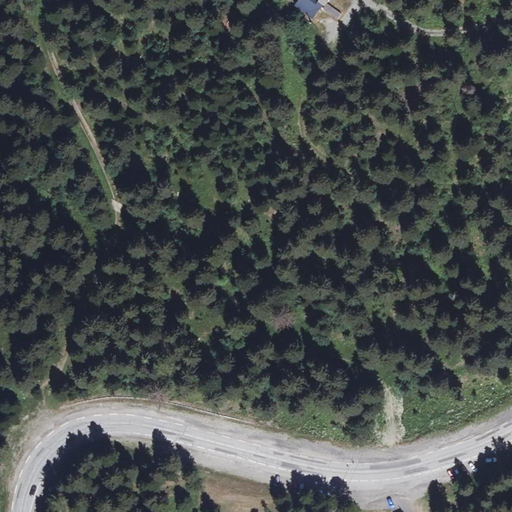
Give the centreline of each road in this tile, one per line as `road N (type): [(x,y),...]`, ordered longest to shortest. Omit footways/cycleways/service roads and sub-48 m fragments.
road 1 (secondary): [(18,511),(45,445),(99,420),(367,472),(445,459),(511,431)]
road 2 (track): [(511,188),(369,178),(325,160),(301,122),(303,95),(323,52),(361,0),(417,28),(511,23)]
road 3 (track): [(115,233),(114,196),(45,33),(48,0)]
road 4 (track): [(45,445),(45,401),(115,233)]
